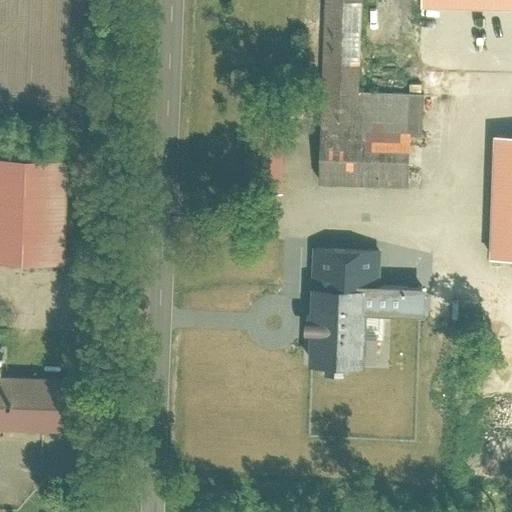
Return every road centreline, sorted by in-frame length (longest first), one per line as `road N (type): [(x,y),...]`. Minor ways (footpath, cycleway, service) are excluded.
road 1 (tertiary): [(151,511),(171,0)]
road 2 (unknown): [(0,472),(133,478)]
